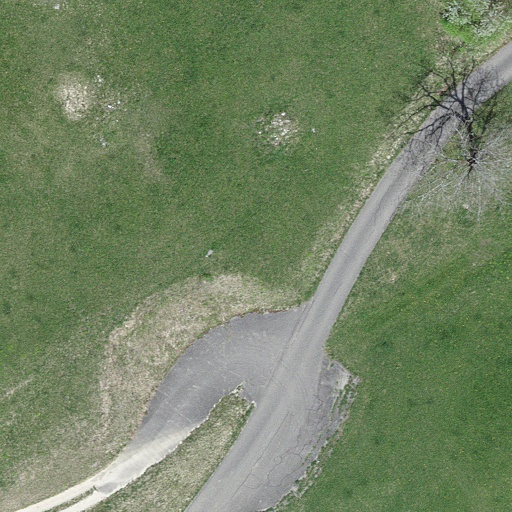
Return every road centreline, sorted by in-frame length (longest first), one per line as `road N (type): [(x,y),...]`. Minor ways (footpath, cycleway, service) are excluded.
road 1 (residential): [(200,511),(266,421),(381,202)]
road 2 (track): [(298,356),(242,354),(188,389),(139,461),(55,511)]
road 3 (track): [(278,400),(456,270),(511,242)]
